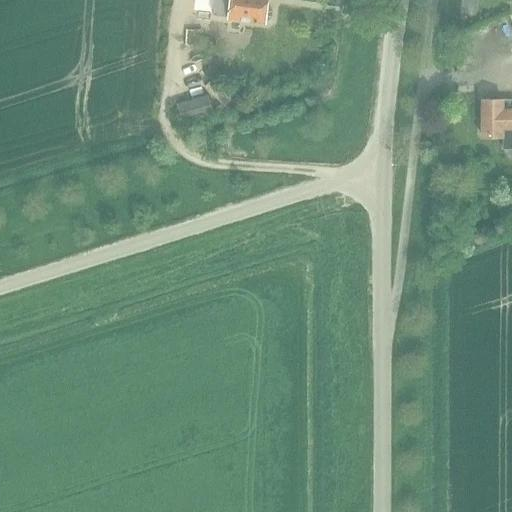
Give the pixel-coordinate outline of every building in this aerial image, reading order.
[(216,0),(216,8),(229,10),(228,17),(265,22),(266,20),(270,17),(271,10),(268,5),(268,0),(216,0)] [(188,31),(188,46),(200,47),(201,32),(188,31)] [(308,39),(306,57),(319,58),(321,41),(308,39)] [(181,121),(212,112),(206,92),(175,101),(181,121)] [(511,108),(503,108),(503,99),(482,99),(482,136),(502,136),(503,148),(511,147),(511,108)]
